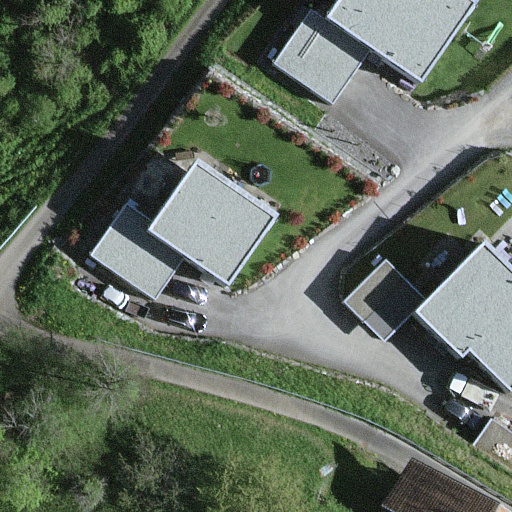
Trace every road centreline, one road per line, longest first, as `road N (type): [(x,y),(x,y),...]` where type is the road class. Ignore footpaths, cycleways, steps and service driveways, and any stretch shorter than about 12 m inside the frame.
road 1 (residential): [(497,511),(360,432),(269,399),(26,335),(3,320),(0,307)]
road 2 (residential): [(0,287),(22,245),(218,0)]
